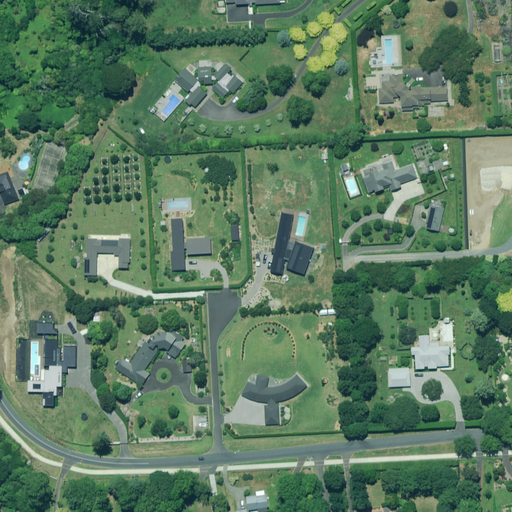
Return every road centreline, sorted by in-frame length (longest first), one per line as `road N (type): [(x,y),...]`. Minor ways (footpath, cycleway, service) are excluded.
road 1 (residential): [(511,431),(97,462),(30,434),(0,398)]
road 2 (unknown): [(358,445),(350,289),(357,267),(511,245)]
